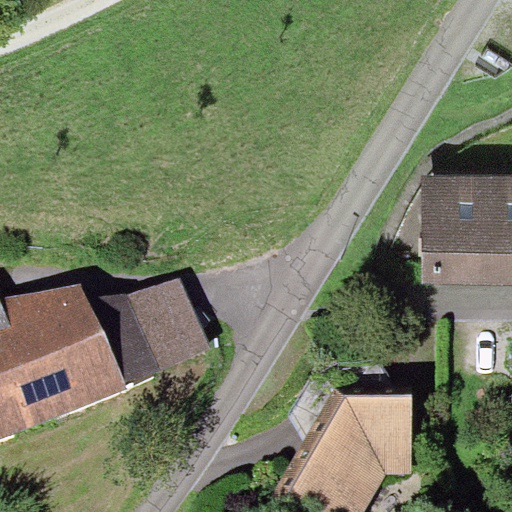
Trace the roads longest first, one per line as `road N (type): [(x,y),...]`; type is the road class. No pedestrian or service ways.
road 1 (residential): [(137,511),(479,0)]
road 2 (residential): [(511,297),(375,299)]
